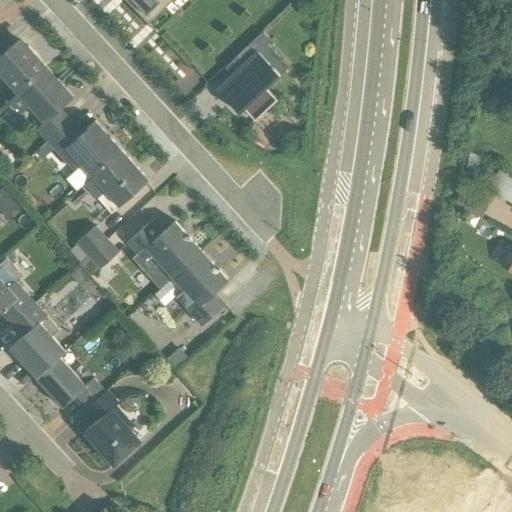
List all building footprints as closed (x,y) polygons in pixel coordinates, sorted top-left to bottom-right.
[(127,0),(136,9),(138,7),(147,17),(163,0),(127,0)] [(269,39),(261,30),(224,66),(232,74),(258,50),(279,73),(288,65),(266,42),(269,39)] [(0,72),(18,92),(47,65),(28,44),(26,46),(20,39),(17,42),(17,41),(12,46),(10,44),(7,48),(0,40),(0,72)] [(279,73),(258,50),(232,74),(217,89),(229,102),(232,99),(241,108),(240,109),(241,110),(243,108),(254,119),(277,98),(266,86),(279,73)] [(47,141),(71,119),(60,107),(73,95),(47,65),(18,92),(10,99),(21,111),(28,104),(43,121),(35,128),(47,141)] [(92,175),(121,149),(95,119),(81,131),(71,119),(47,141),(73,169),(80,163),(92,175)] [(148,178),(121,149),(92,175),(84,182),(111,212),(148,178)] [(511,174),(499,168),(488,188),(511,201),(511,174)] [(0,188),(0,209),(8,218),(21,206),(2,186),(0,188)] [(150,220),(127,240),(138,253),(133,257),(159,287),(201,249),(174,220),(161,231),(150,220)] [(75,241),(87,255),(107,237),(95,223),(75,241)] [(87,255),(79,262),(90,274),(98,267),(99,268),(119,250),(107,237),(87,255)] [(511,243),(500,265),(511,271),(511,243)] [(228,279),(201,249),(171,276),(172,277),(154,293),(164,305),(183,288),(176,295),(185,305),(184,306),(201,324),(225,302),(214,291),(228,279)] [(90,277),(79,264),(69,273),(80,285),(90,277)] [(0,275),(0,311),(0,312),(11,323),(36,301),(16,278),(8,285),(0,275)] [(36,301),(11,323),(22,335),(9,347),(36,376),(60,354),(65,349),(53,334),(60,328),(36,301)] [(187,355),(178,346),(166,357),(174,366),(187,355)] [(60,354),(36,376),(62,406),(76,394),(87,406),(105,389),(94,376),(86,384),(60,354)] [(105,389),(87,406),(85,407),(96,420),(84,430),(113,463),(141,438),(131,427),(135,424),(116,403),(120,400),(108,387),(105,389)]
